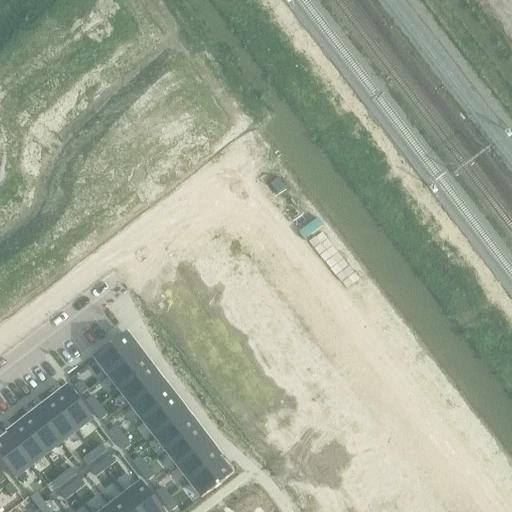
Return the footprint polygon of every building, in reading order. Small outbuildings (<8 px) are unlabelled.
[(187,258),(177,265),(179,268),(183,265),(192,277),(189,280),(190,281),(196,290),(198,292),(199,292),(207,303),(206,303),(208,304),(208,306),(214,313),(217,317),(219,319),(221,318),(226,324),(224,326),(226,329),(236,341),(238,344),(247,356),(249,359),(251,357),(253,360),(255,362),(253,364),(256,367),(257,369),(266,381),(267,382),(275,392),(275,393),(277,394),(279,398),(283,403),(284,404),(285,405),(288,403),(298,415),(293,419),(294,420),(296,422),(296,421),(300,426),(299,427),(302,430),(302,429),(306,434),(305,435),(308,438),(310,436),(315,443),(313,444),(315,447),(316,447),(318,450),(318,451),(320,454),(321,454),(323,457),(324,459),(325,460),(326,460),(333,470),(335,474),(336,473),(341,480),(340,480),(342,482),(343,483),(353,495),(352,495),(353,497),(354,499),(356,498),(366,511),(367,511),(369,511),(438,511),(435,508),(422,491),(420,492),(417,488),(415,486),(411,481),(413,479),(401,463),(402,462),(401,461),(397,457),(392,450),(388,444),(388,445),(382,438),(383,438),(383,437),(380,434),(379,434),(377,431),(377,430),(368,419),(365,415),(362,412),(363,411),(361,409),(360,408),(359,409),(358,409),(353,402),(355,401),(350,395),(350,396),(345,389),(342,384),(341,383),(340,384),(335,378),(330,371),(328,368),(323,361),(320,358),(317,354),(315,351),(312,347),(306,339),(307,338),(306,337),(304,338),(301,333),(295,326),(297,324),(296,323),(294,324),(293,323),(283,309),(284,309),(280,304),(278,306),(275,302),(273,298),(267,291),(264,286),(266,285),(264,283),(260,277),(247,261),(244,258),(245,258),(242,254),(241,253),(241,254),(236,248),(237,247),(234,243),(231,240),(227,234),(223,230),(214,237),(197,249),(187,258)] [(127,336),(95,360),(107,377),(140,352),(127,336)] [(140,352),(107,377),(119,392),(151,367),(140,352)] [(151,367),(119,392),(131,407),(163,382),(151,367)] [(81,382),(75,386),(82,396),(88,391),(81,382)] [(163,382),(131,407),(142,422),(175,397),(163,382)] [(69,388),(52,400),(77,433),(93,420),(69,388)] [(93,397),(87,402),(94,411),(100,406),(93,397)] [(175,397),(142,422),(154,437),(186,413),(175,397)] [(52,400),(37,412),(62,444),(77,433),(52,400)] [(100,406),(94,411),(101,421),(107,416),(100,406)] [(37,412),(22,424),(47,456),(62,444),(37,412)] [(186,413),(154,437),(166,453),(198,428),(186,413)] [(22,424),(7,435),(31,468),(47,456),(22,424)] [(116,427),(110,432),(117,442),(124,437),(116,427)] [(198,428),(166,453),(177,468),(210,443),(198,428)] [(7,435),(0,440),(0,460),(15,480),(31,468),(7,435)] [(124,437),(117,442),(125,451),(131,446),(124,437)] [(210,443),(177,468),(189,483),(221,458),(210,443)] [(102,446),(93,453),(97,459),(107,452),(102,446)] [(93,453),(83,460),(88,466),(97,459),(93,453)] [(111,457),(101,464),(106,470),(115,463),(111,457)] [(140,458),(133,463),(141,472),(147,467),(140,458)] [(221,458),(189,483),(201,499),(234,474),(221,458)] [(101,464),(92,471),(96,478),(106,470),(101,464)] [(147,467),(141,472),(148,482),(154,477),(147,467)] [(72,469),(62,476),(67,482),(76,475),(72,469)] [(62,476),(53,484),(57,490),(67,482),(62,476)] [(80,480),(71,487),(75,494),(85,486),(80,480)] [(10,484),(4,489),(11,499),(18,493),(10,484)] [(163,511),(142,484),(126,496),(137,511),(163,511)] [(71,487),(61,495),(66,501),(75,494),(71,487)] [(163,488),(157,493),(164,503),(170,498),(163,488)] [(37,494),(30,499),(37,509),(44,504),(37,494)] [(137,511),(126,496),(111,508),(113,511),(137,511)] [(170,498),(164,503),(171,511),(178,507),(170,498)]
